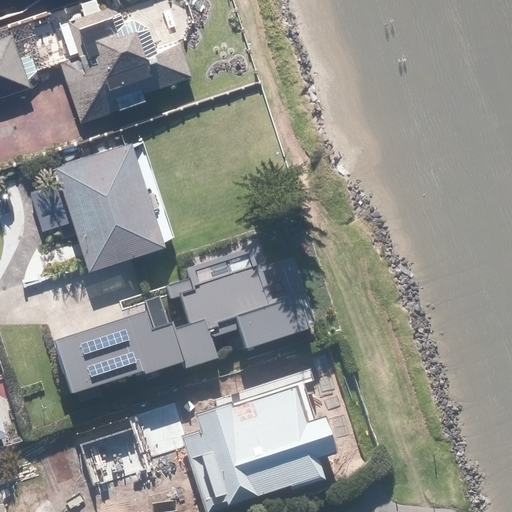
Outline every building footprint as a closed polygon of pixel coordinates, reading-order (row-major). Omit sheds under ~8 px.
[(74,58),(59,62),(77,122),(117,110),(116,106),(139,99),(136,92),(187,76),(177,43),(148,51),(141,24),(126,18),(116,20),(113,11),(101,14),(100,10),(62,22),(74,58)] [(0,94),(26,87),(10,35),(0,37),(0,94)] [(49,157),(81,260),(156,236),(124,134),(49,157)] [(185,322),(166,328),(176,359),(178,367),(212,356),(206,337),(234,328),(239,346),(302,326),(292,294),(263,303),(251,266),(187,285),(188,288),(176,292),(185,322)] [(136,373),(176,359),(166,328),(163,320),(142,327),(136,310),(47,338),(64,389),(134,368),(136,373)] [(193,432),(179,436),(201,511),(206,511),(233,504),(231,500),(282,483),(283,487),(316,477),(310,457),(330,450),(319,415),(301,421),(290,384),(225,405),(223,400),(187,412),(193,432)] [(96,434),(114,492),(104,495),(108,511),(166,511),(155,477),(162,475),(144,418),(96,434)]
